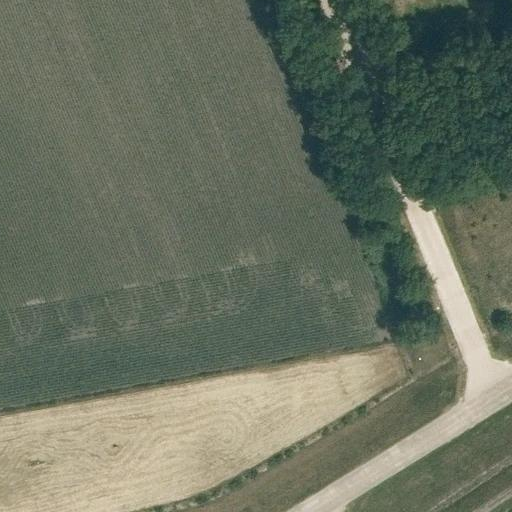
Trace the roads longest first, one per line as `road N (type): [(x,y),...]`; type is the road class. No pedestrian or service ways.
road 1 (tertiary): [(307,511),(511,383)]
road 2 (unknown): [(502,389),(417,185)]
